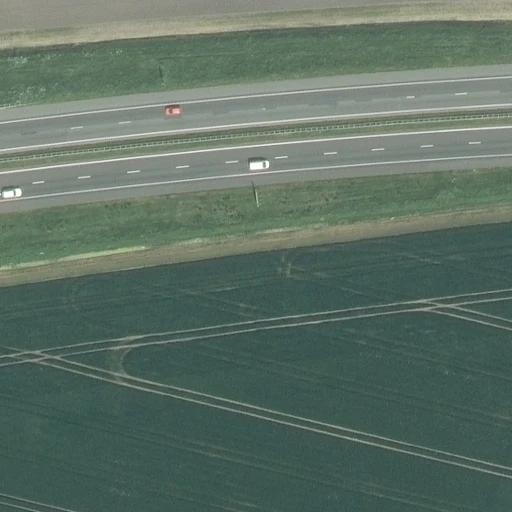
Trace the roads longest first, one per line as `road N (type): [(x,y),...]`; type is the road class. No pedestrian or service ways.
road 1 (motorway): [(0,188),(511,142)]
road 2 (motorway): [(511,86),(0,129)]
